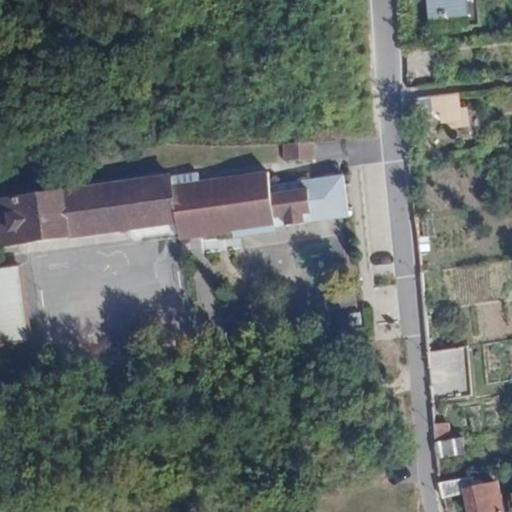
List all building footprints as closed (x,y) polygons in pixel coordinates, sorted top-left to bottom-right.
[(444,0),(445,0),(431,0),(434,18),(446,16),(444,0)] [(468,14),(466,0),(445,0),(444,0),(446,16),(468,14)] [(466,93),(431,94),(432,127),(467,126),(466,93)] [(315,157),(314,141),(284,144),(285,160),(315,157)] [(264,171),(237,176),(243,231),(260,228),(346,213),(339,173),(267,184),(264,171)] [(236,232),(222,178),(198,183),(196,174),(0,208),(0,231),(6,231),(10,255),(105,237),(175,224),(178,242),(194,240),(236,232)] [(237,176),(222,178),(236,232),(243,231),(237,176)] [(6,231),(0,231),(0,243),(2,256),(10,255),(6,231)] [(21,264),(0,266),(0,349),(31,345),(21,264)] [(335,308),(333,291),(304,295),(307,312),(335,308)] [(435,347),(436,393),(472,392),(470,346),(435,347)] [(458,439),(434,443),(435,459),(460,454),(458,439)] [(469,477),(463,478),(466,495),(469,511),(501,511),(497,486),(487,486),(486,481),(471,483),(469,477)] [(463,478),(437,483),(442,499),(466,495),(463,478)]
